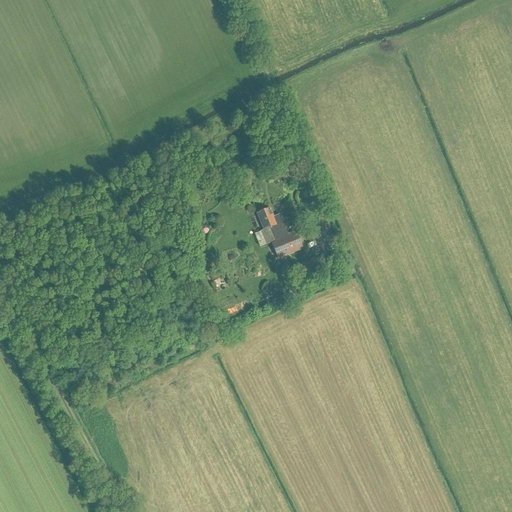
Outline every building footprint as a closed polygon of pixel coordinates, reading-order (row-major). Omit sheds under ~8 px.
[(273,218),(269,210),(257,215),(264,231),(253,235),(259,248),(271,243),(278,259),(302,249),(295,233),(288,236),(280,215),(273,218)] [(197,252),(191,241),(182,247),(188,257),(197,252)] [(347,263),(342,250),(329,255),(334,268),(347,263)] [(294,267),(302,284),(311,280),(311,279),(315,277),(316,279),(322,277),(314,259),(294,267)] [(289,277),(291,283),(299,280),(296,274),(289,277)] [(304,295),(300,284),(290,287),(295,298),(304,295)]
